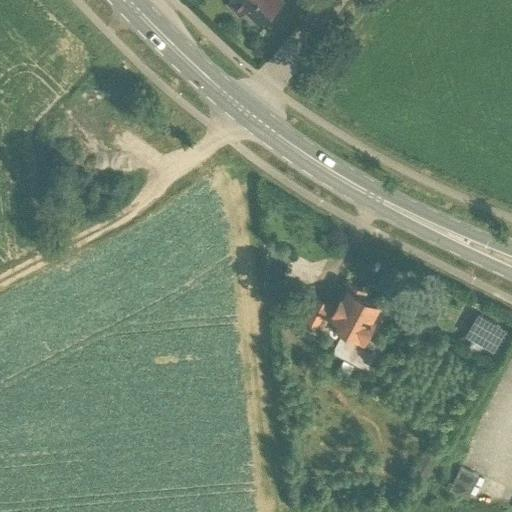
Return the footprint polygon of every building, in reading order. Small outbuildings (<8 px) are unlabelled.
[(277,3),(279,0),(236,0),(230,6),(242,17),(246,13),(261,27),(281,6),(277,3)] [(56,180),(49,186),(65,209),(73,204),(56,180)] [(273,245),(265,266),(300,280),(309,259),(273,245)] [(349,283),(335,308),(315,297),(304,318),(321,326),(325,319),(362,338),(373,316),(371,315),(377,303),(362,296),(364,291),(349,283)] [(482,346),(473,340),(466,353),(476,358),(482,346)] [(442,455),(427,446),(410,475),(425,483),(442,455)] [(445,496),(464,505),(478,475),(459,467),(445,496)]
